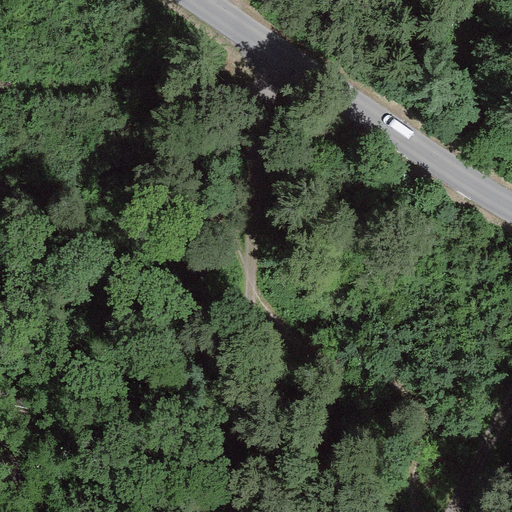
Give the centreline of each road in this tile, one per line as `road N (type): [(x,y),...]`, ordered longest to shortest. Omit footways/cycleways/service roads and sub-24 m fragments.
road 1 (track): [(292,64),(258,143),(239,270),(228,511)]
road 2 (unclassified): [(198,0),(511,206)]
